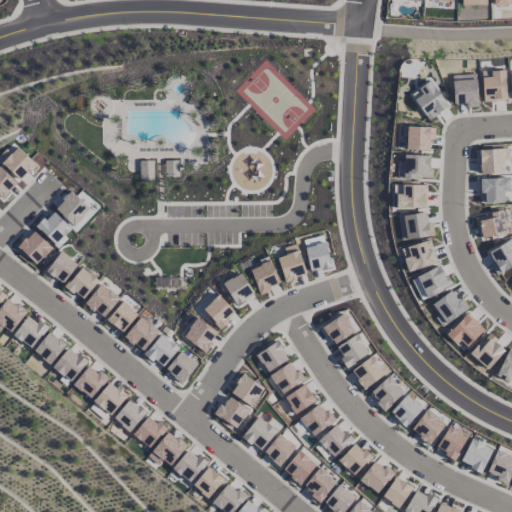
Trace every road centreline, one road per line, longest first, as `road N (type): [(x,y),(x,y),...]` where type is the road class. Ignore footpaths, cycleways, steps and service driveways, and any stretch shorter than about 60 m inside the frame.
road 1 (residential): [(358,24),(348,190),(373,291),(408,349),(511,423)]
road 2 (residential): [(0,265),(297,511)]
road 3 (residential): [(0,38),(128,10),(358,24)]
road 4 (residential): [(511,509),(372,430),(323,376),(283,306)]
road 5 (residential): [(511,317),(469,270),(450,221),(455,132),(511,126)]
road 6 (residential): [(243,335),(283,306),(367,274)]
